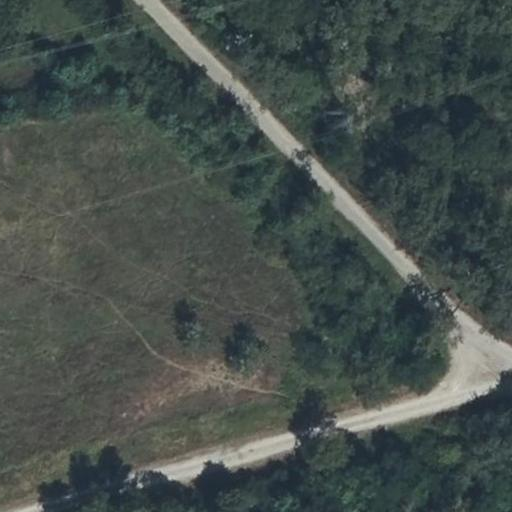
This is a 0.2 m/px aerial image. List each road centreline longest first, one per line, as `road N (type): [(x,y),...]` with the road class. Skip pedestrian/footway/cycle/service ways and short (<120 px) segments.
road 1 (unclassified): [(148,0),(462,336),(511,375)]
road 2 (track): [(508,375),(32,511)]
